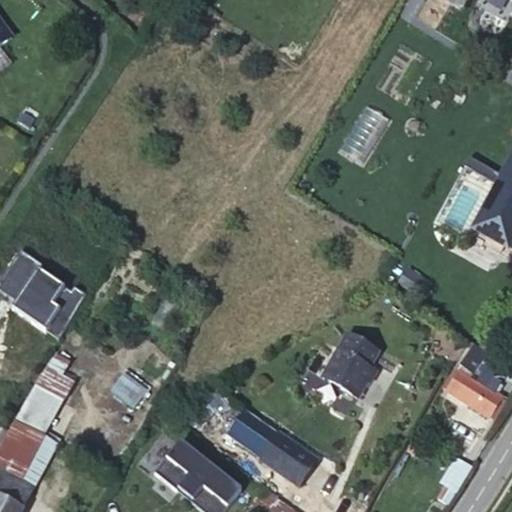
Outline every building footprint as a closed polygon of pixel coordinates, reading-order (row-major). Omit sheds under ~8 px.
[(443,0),(460,10),(466,0),(443,0)] [(0,47),(12,38),(0,21),(0,47)] [(511,152),(470,229),(508,250),(511,241),(511,152)] [(322,380),(357,399),(366,383),(372,374),(367,371),(376,355),(347,337),(322,380)] [(485,355),(469,343),(466,348),(470,350),(459,367),(461,368),(446,392),(489,419),(501,399),(492,394),(498,385),(489,379),(494,371),(480,363),(485,355)] [(55,359),(14,421),(43,437),(71,386),(57,378),(65,365),(55,359)] [(372,374),(366,383),(370,385),(375,375),(372,374)] [(145,391),(124,375),(111,393),(133,408),(145,391)] [(276,440),(243,417),(231,434),(264,457),(276,440)] [(0,445),(0,469),(34,487),(57,445),(43,437),(14,421),(6,434),(0,445)] [(0,445),(6,434),(0,431),(0,511),(20,511),(34,487),(0,469),(0,445)] [(298,486),(315,462),(278,436),(276,440),(264,457),(261,461),(298,486)] [(200,511),(225,511),(241,492),(180,443),(154,476),(177,493),(178,491),(192,502),(190,504),(200,511)] [(457,462),(443,484),(455,492),(469,469),(457,462)] [(453,492),(445,487),(438,500),(445,504),(453,492)] [(294,511),(277,499),(278,498),(263,488),(247,510),(250,511),(294,511)]
